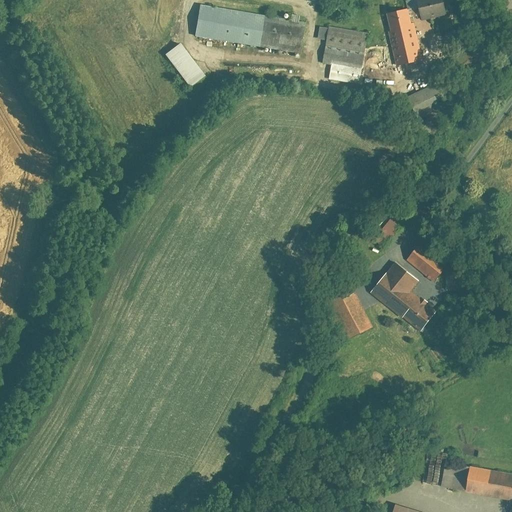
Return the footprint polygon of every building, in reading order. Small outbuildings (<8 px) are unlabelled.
[(413,17),(424,14),(420,0),(408,0),(410,8),(413,17)] [(446,0),(420,0),(424,14),(425,19),(450,13),(446,0)] [(307,21),(205,4),(200,34),(302,51),(307,21)] [(392,32),(400,63),(424,57),(416,23),(414,24),(413,17),(410,8),(391,13),(395,31),(392,32)] [(371,33),(332,26),(332,28),(330,39),(329,45),(367,52),(371,33)] [(332,28),(322,27),(321,38),(330,39),(332,28)] [(209,73),(185,42),(170,53),(194,85),(209,73)] [(367,52),(329,45),(326,62),(333,63),(364,68),(365,65),(367,52)] [(386,51),(367,52),(365,65),(386,65),(386,51)] [(330,79),(375,86),(378,70),(364,68),(333,63),(330,79)] [(441,83),(410,97),(417,112),(447,98),(441,83)] [(404,219),(384,206),(363,236),(383,250),(404,219)] [(445,263),(420,243),(407,259),(431,279),(445,263)] [(399,279),(389,271),(373,291),(419,329),(435,309),(412,290),(418,281),(406,271),(399,279)] [(462,271),(449,271),(449,289),(462,289),(462,271)] [(370,327),(352,289),(327,301),(345,339),(370,327)] [(444,487),(470,492),(475,469),(449,464),(444,487)] [(470,492),(511,499),(511,475),(475,469),(470,492)]
